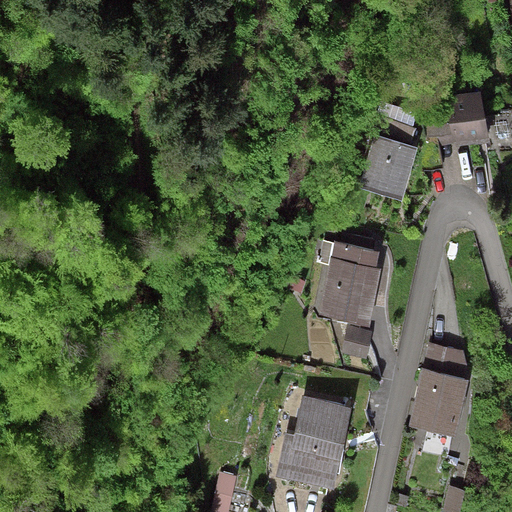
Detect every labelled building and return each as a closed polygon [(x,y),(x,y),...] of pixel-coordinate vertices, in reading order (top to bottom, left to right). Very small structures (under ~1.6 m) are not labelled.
[(481,91),(449,96),(453,122),(456,143),(457,147),(489,142),(481,91)] [(417,112),(381,101),(376,115),(384,117),(413,126),(417,112)] [(371,160),(362,189),(402,201),(418,148),(410,145),(416,127),(413,126),(384,117),(377,141),(373,140),(368,159),(371,160)] [(456,143),(453,122),(427,126),(430,146),(456,143)] [(331,257),(319,316),(370,326),(382,269),(377,268),(381,252),(336,242),(333,257),(331,257)] [(307,280),(292,276),(288,289),(303,293),(307,280)] [(348,325),(343,353),(367,358),(373,330),(348,325)] [(429,341),(423,368),(469,380),(463,350),(429,341)] [(422,368),(409,425),(456,437),(469,380),(423,368),(422,368)] [(286,432),(276,477),(335,489),(353,407),(302,396),(294,434),(286,432)] [(220,472),(212,511),(229,511),(236,475),(220,472)] [(459,511),(467,491),(450,485),(441,510),(446,511),(459,511)]
